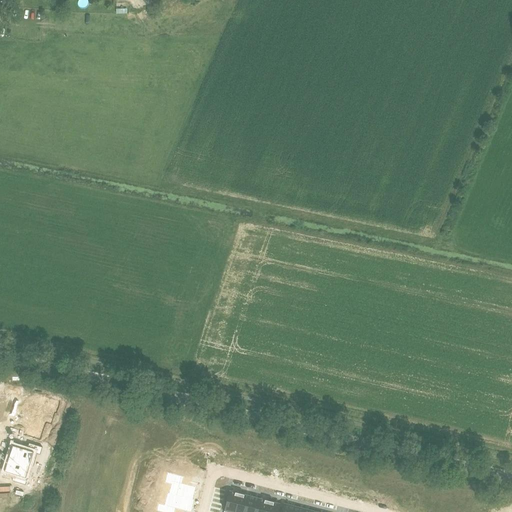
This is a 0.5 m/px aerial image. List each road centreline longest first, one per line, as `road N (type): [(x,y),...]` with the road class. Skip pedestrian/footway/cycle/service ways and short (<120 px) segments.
road 1 (tertiary): [(511,475),(0,355)]
road 2 (residential): [(379,511),(211,471),(201,511)]
